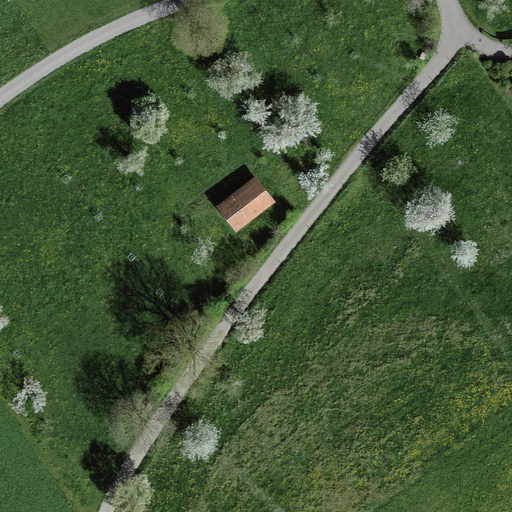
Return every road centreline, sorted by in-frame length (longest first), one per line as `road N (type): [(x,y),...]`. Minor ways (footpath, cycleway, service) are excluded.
road 1 (unclassified): [(446,0),(457,24),(452,43),(221,328),(142,442),(106,511)]
road 2 (unclassified): [(158,0),(96,24),(0,86)]
